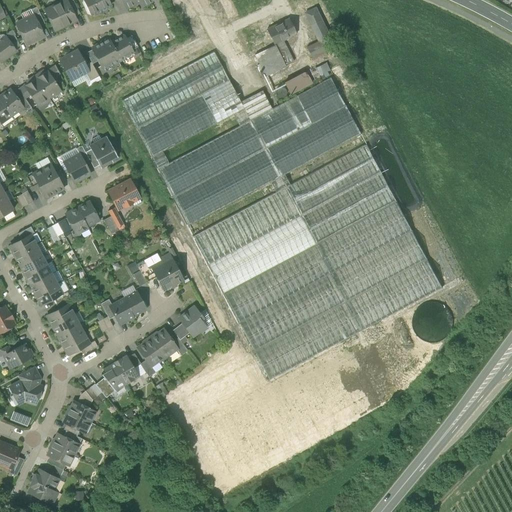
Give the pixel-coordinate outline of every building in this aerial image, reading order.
[(45,11),(54,31),(76,20),(74,17),(67,0),(64,1),(62,0),(59,2),(58,5),(45,11)] [(67,0),(74,17),(80,14),(73,0),(67,0)] [(87,14),(91,15),(111,5),(109,1),(108,0),(83,0),(87,7),(86,10),(87,14)] [(121,0),(126,9),(139,2),(142,7),(152,2),(150,0),(121,0)] [(34,15),(39,26),(44,24),(36,7),(31,10),(34,16),(34,15)] [(306,13),(312,26),(323,20),(317,8),(306,13)] [(20,14),(23,21),(34,16),(31,10),(30,9),(20,14)] [(17,26),(26,45),(44,36),(39,26),(34,15),(34,16),(23,21),(24,22),(17,26)] [(267,30),(275,45),(283,42),(296,35),(289,19),(267,30)] [(307,48),(312,59),(336,48),(323,20),(312,26),(320,42),(307,48)] [(8,40),(14,50),(20,46),(14,35),(8,40)] [(98,61),(103,70),(132,55),(133,52),(132,50),(126,39),(125,37),(122,36),(111,42),(110,41),(107,40),(93,47),(92,50),(98,61)] [(126,39),(132,50),(137,47),(132,36),(126,39)] [(0,60),(1,62),(16,51),(14,50),(8,40),(6,37),(0,41),(0,60)] [(283,42),(275,45),(285,67),(293,63),(283,42)] [(265,76),(285,67),(275,45),(255,55),(265,76)] [(59,60),(70,81),(86,73),(89,71),(86,65),(78,50),(59,60)] [(87,53),(91,62),(92,64),(98,61),(92,50),(87,53)] [(157,168),(249,120),(240,102),(213,51),(121,100),(157,168)] [(99,76),(92,64),(91,62),(86,65),(89,71),(86,73),(90,81),(99,76)] [(328,63),(317,67),(321,79),(333,74),(328,63)] [(48,70),(53,79),(60,75),(55,65),(48,70)] [(40,72),(34,76),(49,98),(61,90),(53,79),(48,70),(42,74),(40,72)] [(284,84),(290,95),(312,83),(306,72),(284,84)] [(101,80),(99,76),(90,81),(86,73),(70,81),(74,87),(85,81),(88,87),(101,80)] [(37,106),(49,98),(34,76),(28,79),(30,82),(24,86),(30,95),(37,106)] [(331,77),(271,108),(249,120),(157,168),(188,227),(270,183),(275,192),(193,236),(254,352),(269,380),(442,288),(369,149),(366,144),(289,184),(285,175),(362,135),(331,77)] [(18,90),(22,96),(24,99),(30,95),(24,86),(18,90)] [(284,97),(286,94),(285,90),(282,88),(279,88),(276,92),(276,95),(280,98),(284,97)] [(11,90),(0,97),(0,98),(12,115),(18,110),(17,109),(22,106),(18,100),(11,90)] [(262,91),(240,102),(249,120),(271,108),(262,91)] [(30,107),(24,99),(22,96),(18,100),(22,106),(25,110),(30,107)] [(0,123),(12,115),(0,98),(0,123)] [(99,166),(101,169),(109,164),(108,163),(118,158),(106,136),(101,139),(99,136),(92,140),(94,143),(88,146),(90,150),(99,166)] [(84,163),(89,160),(85,152),(82,146),(76,149),(79,154),(84,163)] [(63,162),(79,154),(76,149),(75,148),(56,158),(63,171),(67,169),(63,162)] [(90,150),(85,152),(89,160),(94,168),(99,166),(90,150)] [(67,169),(74,183),(90,175),(84,163),(79,154),(63,162),(67,169)] [(38,171),(51,164),(47,158),(35,164),(38,171)] [(37,184),(45,199),(64,189),(51,164),(38,171),(32,174),(37,184)] [(26,175),(32,187),(37,184),(32,174),(32,172),(26,175)] [(111,197),(117,208),(123,205),(124,205),(125,207),(132,203),(131,201),(138,197),(129,180),(110,190),(113,196),(111,197)] [(9,190),(3,193),(8,202),(14,199),(9,190)] [(22,194),(28,204),(33,202),(27,191),(22,194)] [(0,194),(0,205),(8,202),(3,193),(0,194)] [(23,207),(28,204),(22,194),(17,197),(23,207)] [(13,211),(8,202),(0,205),(0,217),(3,216),(12,211),(13,211)] [(89,202),(77,208),(87,226),(99,220),(89,202)] [(88,228),(87,226),(77,208),(65,214),(67,218),(72,228),(73,230),(72,233),(74,235),(77,236),(79,235),(80,232),(88,228)] [(111,217),(116,227),(123,224),(114,208),(108,211),(111,217)] [(12,211),(3,216),(6,221),(15,216),(12,211)] [(104,221),(111,235),(118,231),(116,227),(111,217),(104,221)] [(58,224),(63,233),(72,228),(67,218),(57,223),(58,224)] [(57,236),(63,233),(58,224),(52,227),(57,236)] [(47,229),(52,239),(57,236),(52,227),(52,226),(47,229)] [(18,234),(21,240),(30,235),(34,233),(31,227),(18,234)] [(12,252),(14,256),(36,245),(30,235),(21,240),(9,246),(12,251),(12,252)] [(36,245),(41,255),(47,252),(41,242),(36,245)] [(17,261),(20,266),(41,255),(36,245),(14,256),(16,261),(17,261)] [(22,272),(24,276),(46,264),(41,255),(20,266),(22,271),(22,272)] [(157,277),(164,290),(171,286),(171,288),(172,287),(173,287),(175,286),(176,285),(176,284),(182,280),(169,255),(160,260),(161,261),(151,267),(157,277)] [(46,264),(51,274),(56,271),(51,262),(46,264)] [(28,281),(30,285),(51,274),(46,264),(24,276),(27,280),(28,281)] [(138,267),(140,271),(146,283),(157,277),(151,267),(148,269),(145,264),(138,267)] [(57,284),(63,280),(58,271),(56,271),(51,274),(57,284)] [(139,287),(146,283),(140,271),(133,274),(139,287)] [(33,291),(35,295),(57,284),(51,274),(30,285),(33,290),(33,291)] [(63,280),(57,284),(62,294),(67,291),(68,291),(63,280)] [(62,294),(57,284),(35,295),(37,300),(38,300),(41,305),(53,299),(62,294)] [(53,299),(56,304),(69,297),(70,296),(67,291),(62,294),(53,299)] [(136,292),(124,298),(133,316),(146,309),(136,292)] [(72,302),(69,297),(56,304),(58,309),(68,304),(72,302)] [(134,317),(133,316),(124,298),(112,305),(109,307),(114,317),(119,325),(134,317)] [(101,304),(107,317),(109,319),(114,317),(109,307),(112,305),(108,299),(101,304)] [(437,302),(430,302),(425,303),(420,306),(416,309),(414,312),(412,317),(411,321),(412,327),(413,330),(414,333),(417,336),(420,339),(422,341),(426,343),(429,343),(433,344),(437,343),(441,342),(445,338),(450,333),(452,327),(452,321),(451,316),(449,311),(447,307),(443,304),(437,302)] [(49,322),(51,326),(73,314),(68,304),(58,309),(47,316),(49,321),(49,322)] [(0,333),(15,326),(12,320),(13,319),(9,311),(7,312),(4,306),(0,308),(0,333)] [(189,333),(192,337),(200,331),(199,328),(204,324),(198,317),(201,315),(194,306),(178,319),(182,323),(189,333)] [(78,312),(73,314),(78,324),(83,321),(78,312)] [(55,331),(57,335),(78,324),(73,314),(51,326),(54,330),(55,331)] [(113,327),(109,319),(107,317),(102,319),(108,330),(113,327)] [(103,332),(108,330),(102,319),(97,322),(103,332)] [(172,331),(178,338),(180,340),(189,333),(182,323),(172,331)] [(60,341),(62,346),(84,334),(78,324),(57,335),(60,340),(60,341)] [(164,330),(151,339),(164,358),(176,349),(177,349),(172,342),(164,330)] [(89,344),(84,334),(62,346),(64,350),(65,350),(68,355),(80,349),(89,344)] [(187,350),(180,340),(178,338),(172,342),(177,349),(176,349),(180,355),(187,350)] [(158,362),(164,358),(151,339),(138,348),(146,360),(151,367),(151,366),(155,372),(162,367),(158,362)] [(80,349),(82,354),(97,346),(94,341),(89,344),(80,349)] [(3,355),(10,369),(32,357),(31,356),(33,355),(30,349),(28,350),(24,344),(12,350),(3,355)] [(0,350),(0,356),(3,355),(12,350),(9,345),(0,350)] [(134,368),(140,364),(134,354),(127,357),(134,368)] [(114,362),(127,384),(134,379),(131,373),(135,371),(134,368),(127,357),(121,360),(118,362),(117,360),(114,362)] [(146,360),(140,364),(149,377),(155,372),(151,366),(151,367),(146,360)] [(115,390),(127,384),(114,362),(103,369),(105,372),(107,375),(104,378),(114,391),(115,391),(115,390)] [(41,386),(38,385),(35,384),(34,381),(40,378),(34,367),(19,375),(22,381),(10,387),(14,396),(17,394),(22,403),(24,401),(35,405),(37,400),(40,398),(42,394),(40,391),(41,386)] [(131,373),(134,379),(139,377),(135,371),(131,373)] [(102,393),(106,398),(114,391),(104,378),(95,384),(102,393)] [(95,384),(90,387),(97,396),(102,393),(95,384)] [(92,400),(97,396),(90,387),(85,391),(92,400)] [(88,408),(92,400),(85,391),(81,395),(77,402),(88,408)] [(69,407),(67,411),(90,422),(95,411),(88,408),(77,402),(74,401),(72,406),(69,407)] [(11,418),(17,420),(20,413),(14,411),(11,418)] [(84,433),(90,422),(67,411),(65,415),(66,418),(63,423),(66,424),(76,429),(84,433)] [(29,417),(20,413),(17,420),(26,424),(29,417)] [(63,430),(66,431),(74,435),(76,429),(66,424),(63,430)] [(82,439),(74,435),(66,431),(63,436),(79,444),(82,439)] [(53,440),(51,444),(74,455),(79,444),(63,436),(58,434),(56,439),(53,440)] [(10,470),(11,470),(16,456),(19,450),(0,442),(0,463),(1,464),(1,466),(10,470)] [(68,466),(74,455),(51,444),(49,448),(50,451),(47,456),(50,457),(66,465),(68,466)] [(9,473),(16,476),(24,460),(16,456),(11,470),(10,470),(9,473)] [(53,465),(63,470),(66,465),(50,457),(47,462),(53,465)] [(61,476),(63,477),(66,472),(63,470),(53,465),(51,471),(61,476)] [(35,475),(33,480),(54,490),(59,479),(61,476),(51,471),(49,474),(39,469),(36,475),(35,475)] [(53,504),(53,503),(50,502),(55,491),(54,490),(33,480),(31,483),(30,485),(31,486),(28,492),(40,498),(53,504)] [(59,493),(55,491),(50,502),(53,503),(59,493)] [(37,504),(50,510),(53,504),(40,498),(37,504)]
